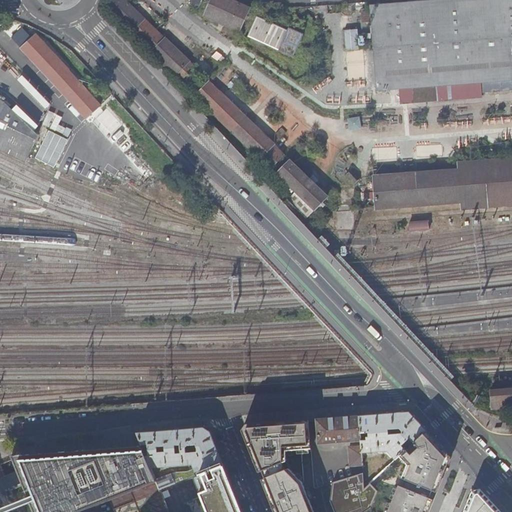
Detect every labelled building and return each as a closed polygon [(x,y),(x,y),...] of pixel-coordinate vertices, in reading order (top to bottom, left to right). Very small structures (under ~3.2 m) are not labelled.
[(120,0),(113,0),(106,8),(153,53),(152,55),(192,92),(198,86),(197,84),(201,80),(191,71),(195,67),(160,34),(124,0),(121,0),(120,0)] [(190,0),(189,4),(200,9),(204,0),(190,0)] [(250,10),(227,0),(212,0),(212,3),(205,17),(240,32),(250,10)] [(511,0),(437,0),(373,5),(380,92),(511,81),(511,0)] [(305,36),(278,25),(277,27),(258,19),(250,37),(296,57),(305,36)] [(30,32),(17,46),(86,120),(100,105),(35,37),(29,43),(26,39),(32,34),(30,32)] [(216,51),(208,62),(214,66),(221,55),(216,51)] [(211,82),(197,96),(271,169),(276,164),(280,169),(289,159),(211,82)] [(0,153),(23,165),(36,141),(2,107),(0,105),(0,153)] [(108,130),(118,120),(106,107),(95,118),(108,130)] [(349,117),(349,129),(361,130),(361,117),(349,117)] [(48,130),(36,159),(55,167),(67,138),(48,130)] [(511,157),(459,162),(459,171),(511,165),(511,157)] [(296,191),(316,210),(328,197),(316,185),(311,180),(291,161),(279,175),(296,191)] [(462,202),(511,197),(511,165),(459,171),(462,202)] [(380,209),(462,202),(459,171),(420,174),(420,173),(405,174),(405,175),(377,177),(380,209)] [(311,180),(316,185),(320,182),(314,176),(311,180)] [(308,218),(316,210),(296,191),(289,200),(308,218)] [(511,206),(511,197),(462,202),(463,211),(511,206)] [(411,231),(430,228),(429,220),(410,222),(411,231)] [(506,402),(507,409),(511,408),(511,389),(491,392),(492,403),(506,402)] [(492,410),(507,409),(506,402),(492,403),(492,410)] [(399,458),(427,432),(416,419),(395,415),(379,416),(360,417),(361,434),(367,434),(369,434),(370,439),(367,439),(368,442),(362,442),(362,447),(363,454),(388,453),(395,461),(399,458)] [(335,419),(317,420),(319,446),(362,442),(361,434),(360,417),(335,419)] [(312,449),(310,421),(278,423),(246,425),(243,432),(249,446),(259,473),(287,462),(287,451),(312,449)] [(162,432),(138,434),(143,446),(152,469),(194,466),(194,468),(187,471),(174,472),(156,479),(159,487),(160,490),(197,476),(198,477),(201,476),(224,466),(211,432),(204,428),(162,432)] [(407,466),(402,479),(437,493),(444,476),(451,458),(427,432),(399,458),(407,466)] [(91,511),(159,487),(156,479),(152,469),(143,446),(35,456),(14,458),(16,464),(21,478),(20,480),(19,481),(19,483),(20,484),(21,485),(23,486),(24,485),(31,502),(33,508),(34,511),(91,511)] [(363,466),(363,454),(362,447),(350,448),(351,467),(363,466)] [(287,462),(259,473),(262,481),(290,469),(287,462)] [(235,494),(224,466),(201,476),(206,491),(197,494),(204,511),(242,511),(238,501),(235,494)] [(290,469),(262,481),(274,511),(314,511),(303,482),(290,469)] [(363,475),(333,484),(330,504),(333,511),(367,511),(371,509),(377,493),(370,485),(364,491),(363,475)] [(402,479),(399,487),(434,501),(435,497),(437,493),(402,479)] [(399,487),(388,511),(429,511),(434,501),(399,487)] [(501,511),(481,490),(473,492),(464,511),(501,511)] [(31,502),(5,511),(22,511),(33,508),(31,502)]
